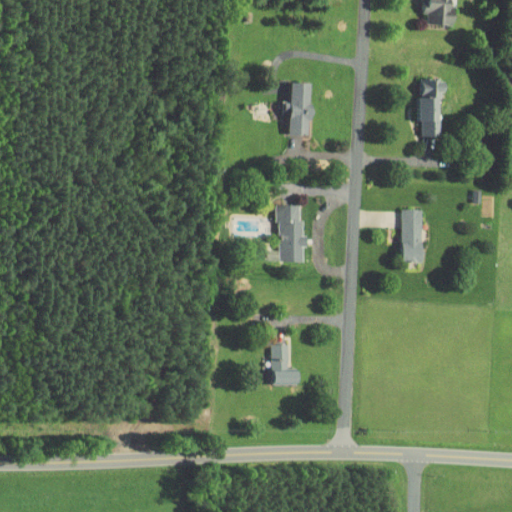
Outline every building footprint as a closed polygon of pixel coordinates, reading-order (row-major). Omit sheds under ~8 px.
[(437,19),(438,1),(435,0),(408,0),(409,7),(411,7),(411,18),(437,19)] [(424,127),(425,111),(421,111),(421,90),(426,90),(426,71),(405,71),(405,88),(401,88),(401,113),(406,113),(406,127),(424,127)] [(296,74),(273,74),(272,101),(273,101),(272,126),(293,127),(296,74)] [(264,197),(262,253),(286,254),(287,198),(264,197)] [(405,253),(406,201),(385,201),(384,253),(405,253)] [(273,337),(255,336),(254,376),(279,377),(279,363),(272,362),(273,337)]
